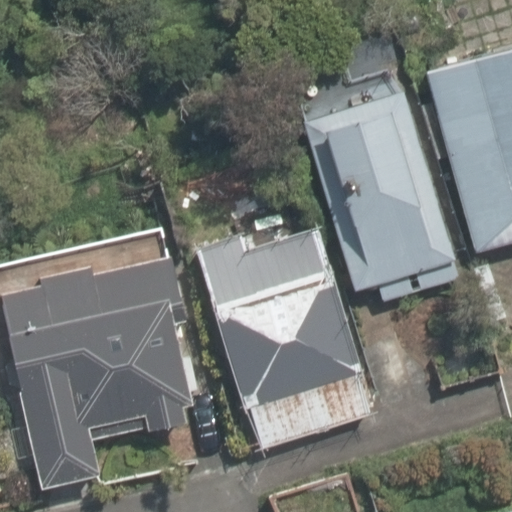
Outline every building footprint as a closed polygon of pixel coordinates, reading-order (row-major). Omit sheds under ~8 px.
[(511,30),(418,56),(470,249),(511,237),(511,30)] [(287,110),(346,285),(369,277),(380,307),(436,288),(431,272),(463,261),(399,72),(287,110)] [(275,233),(272,226),(197,247),(236,397),(242,395),(256,442),(374,408),(331,258),(323,260),(312,222),(275,233)] [(85,232),(0,250),(0,346),(7,384),(19,382),(40,482),(91,471),(84,438),(190,415),(165,299),(179,296),(165,230),(88,246),(85,232)] [(511,511),(511,496),(458,511),(511,511)]
